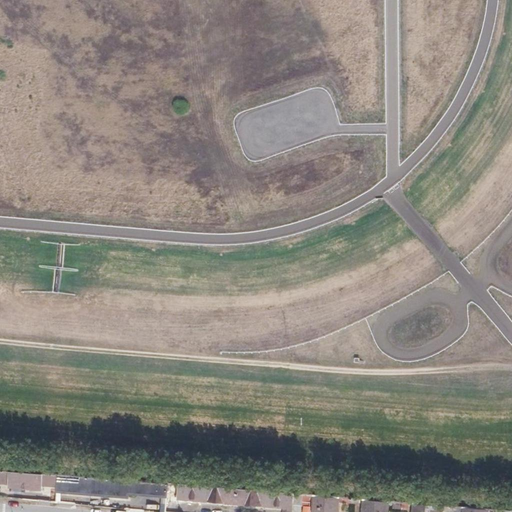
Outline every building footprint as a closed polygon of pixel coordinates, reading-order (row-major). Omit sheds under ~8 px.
[(0,468),(0,482),(11,483),(11,485),(42,488),(45,472),(0,468)] [(59,474),(58,490),(127,496),(127,492),(165,495),(166,482),(59,474)] [(179,483),(178,496),(282,505),(281,511),(292,511),(293,503),(301,504),(302,493),(179,483)] [(314,494),(312,511),(336,511),(338,496),(314,494)] [(363,498),(361,511),(387,511),(388,500),(363,498)] [(413,502),(412,511),(437,511),(438,504),(413,502)]
